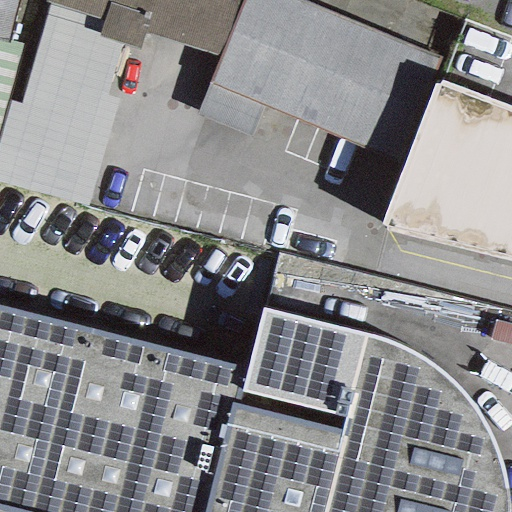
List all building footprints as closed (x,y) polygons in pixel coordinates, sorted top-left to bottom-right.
[(0,0),(0,42),(9,44),(19,0),(0,0)] [(44,0),(44,3),(49,4),(103,19),(97,37),(122,44),(139,50),(146,31),(221,56),(242,0),(44,0)] [(439,59),(300,0),(242,0),(221,56),(199,113),(248,134),(259,105),(402,162),(435,78),(439,59)] [(107,94),(122,44),(97,37),(103,19),(49,4),(19,105),(8,102),(0,129),(0,181),(87,207),(119,97),(107,94)] [(22,48),(9,44),(0,42),(0,129),(8,102),(22,48)] [(511,109),(439,80),(435,78),(402,162),(377,226),(511,262),(511,109)] [(357,332),(262,311),(246,369),(0,303),(0,511),(507,511),(507,505),(502,477),(497,449),(478,414),(459,392),(435,369),(403,349),(376,336),(357,332)]
